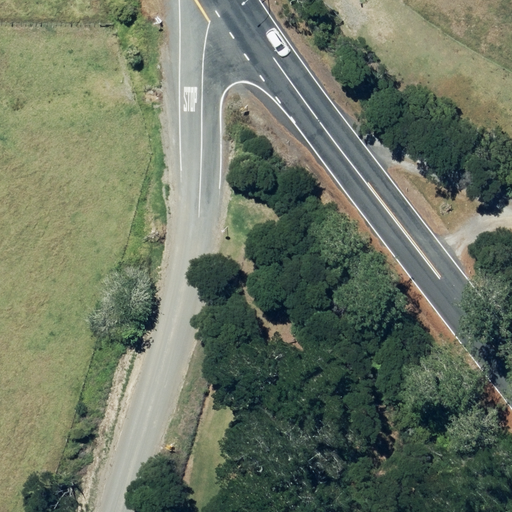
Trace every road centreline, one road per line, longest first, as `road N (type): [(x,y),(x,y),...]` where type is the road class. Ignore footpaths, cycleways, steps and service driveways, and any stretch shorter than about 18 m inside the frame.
road 1 (unclassified): [(110,511),(177,323),(195,238),(202,48),(210,21),(231,0)]
road 2 (tertiary): [(232,0),(511,371)]
